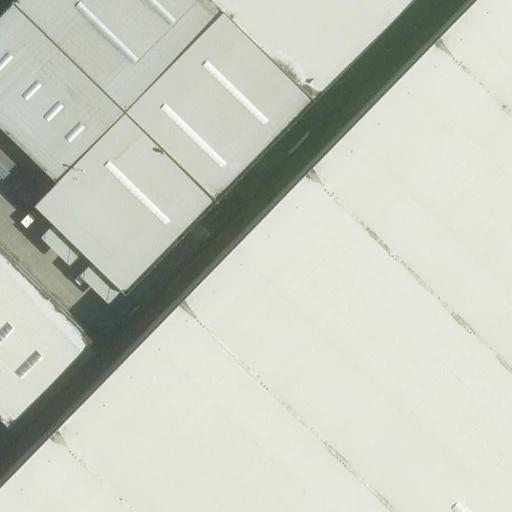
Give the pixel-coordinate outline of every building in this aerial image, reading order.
[(0,511),(511,511),(511,0),(467,0),(0,478),(0,511)] [(0,122),(57,179),(127,108),(16,0),(12,0),(0,13),(0,122)] [(16,0),(127,108),(218,197),(316,97),(411,0),(16,0)] [(127,108),(57,179),(54,182),(35,202),(51,218),(126,291),(218,197),(216,195),(127,108)] [(0,414),(9,423),(94,337),(0,245),(0,414)]
